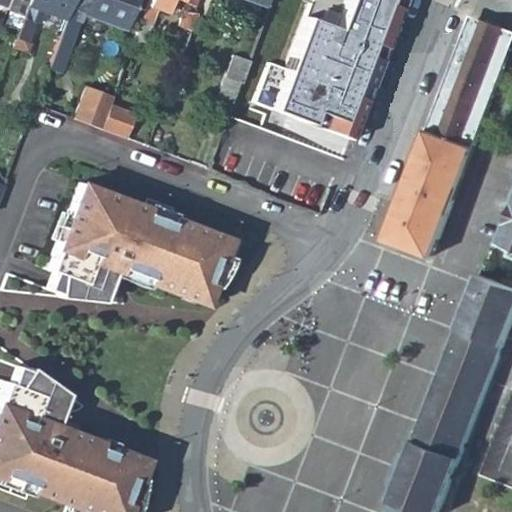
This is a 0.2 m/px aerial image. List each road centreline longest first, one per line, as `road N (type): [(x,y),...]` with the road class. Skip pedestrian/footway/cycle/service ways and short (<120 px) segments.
road 1 (residential): [(277,216),(64,141),(35,157),(0,250)]
road 2 (residential): [(362,198),(437,0)]
road 3 (residential): [(511,82),(443,271)]
